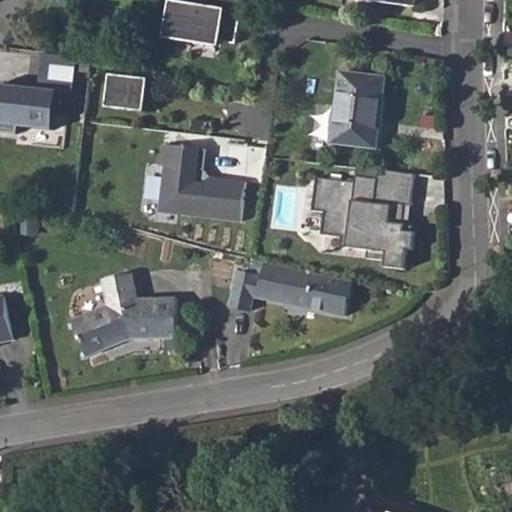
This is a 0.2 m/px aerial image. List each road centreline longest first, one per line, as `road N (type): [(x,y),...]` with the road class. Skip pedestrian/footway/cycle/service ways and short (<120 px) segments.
road 1 (residential): [(468,51),(476,274),(464,305),(422,332),(298,378),(0,431)]
road 2 (residential): [(468,51),(275,26),(262,119)]
